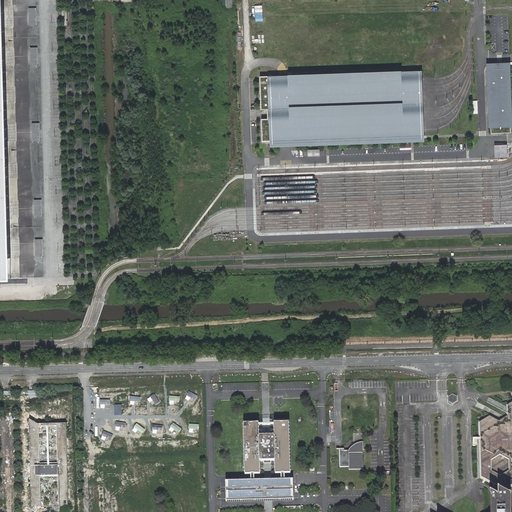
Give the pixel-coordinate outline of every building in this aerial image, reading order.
[(18,213),(16,149),(14,65),(13,26),(12,0),(0,0),(0,278),(20,278),(19,247),(18,213)] [(511,117),(510,65),(486,66),(488,127),(491,127),(491,132),(510,132),(510,126),(511,125),(511,117)] [(422,78),(422,69),(307,74),(307,78),(300,78),(300,74),(289,74),(284,74),(280,75),(259,75),(260,109),(267,109),(268,113),(268,118),(260,118),(261,140),(268,140),(269,142),(269,144),(269,146),(282,145),(288,145),(291,145),(326,144),(327,144),(329,144),(411,141),(412,141),(413,141),(424,140),(424,138),(424,137),(424,135),(424,132),(424,130),(423,119),(423,109),(422,95),(422,87),(422,80),(422,78)] [(198,396),(189,391),(186,395),(189,397),(195,400),(198,396)] [(450,393),(447,400),(454,403),(456,395),(450,393)] [(160,403),(155,394),(150,397),(151,399),(155,406),(160,403)] [(500,487),(500,489),(499,489),(497,488),(497,490),(497,495),(496,495),(496,494),(490,491),(490,511),(511,511),(511,402),(507,405),(507,408),(507,413),(508,415),(505,417),(500,420),(499,421),(489,416),(488,417),(486,418),(479,422),(480,438),(480,440),(481,477),(498,486),(500,487)] [(374,408),(345,408),(345,427),(374,427),(374,408)] [(39,424),(29,418),(31,507),(68,506),(66,423),(39,424)] [(267,428),(263,428),(263,431),(259,431),(259,423),(243,423),(245,474),(251,474),(254,474),(260,474),(260,461),(264,461),(271,461),(275,460),(275,473),(281,473),(286,473),(290,473),(289,422),(274,422),(274,431),(270,431),(270,427),(267,428)] [(136,429),(142,434),(145,430),(137,423),(134,427),(136,429)] [(181,428),(173,423),(170,427),(172,428),(178,433),(181,428)] [(113,434),(103,431),(101,436),(104,437),(111,439),(113,434)] [(339,449),(340,467),(349,467),(349,470),(364,469),(363,442),(361,442),(359,442),(356,443),(354,444),(352,445),(350,447),(349,449),(348,450),(344,451),(344,449),(339,449)] [(251,480),(225,481),(226,501),(294,499),(294,479),(286,479),(286,473),(281,473),(281,479),(255,480),(254,474),(251,474),(251,480)]
